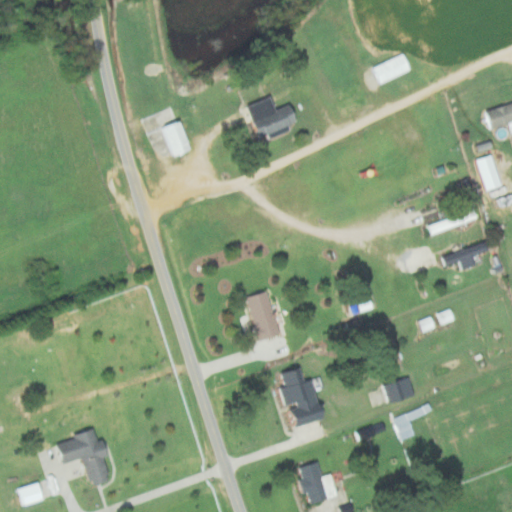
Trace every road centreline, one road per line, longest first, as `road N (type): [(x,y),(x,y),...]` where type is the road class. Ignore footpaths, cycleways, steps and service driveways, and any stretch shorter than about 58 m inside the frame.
road 1 (tertiary): [(240,511),(139,201),(93,0)]
road 2 (residential): [(511,52),(334,141),(146,221)]
